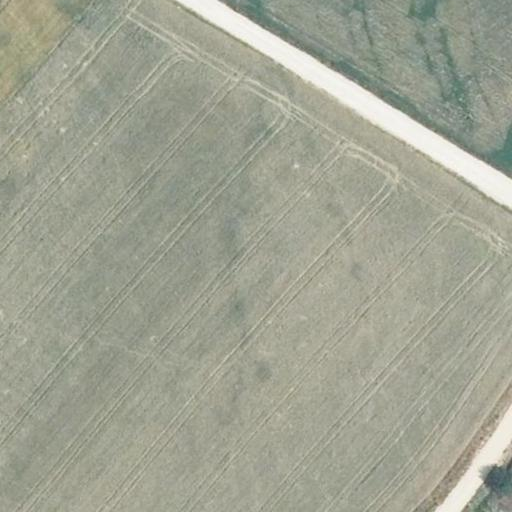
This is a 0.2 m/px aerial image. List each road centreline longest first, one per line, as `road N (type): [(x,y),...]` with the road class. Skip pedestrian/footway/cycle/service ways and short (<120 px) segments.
road 1 (track): [(196,0),(511,193)]
road 2 (track): [(445,511),(511,412)]
